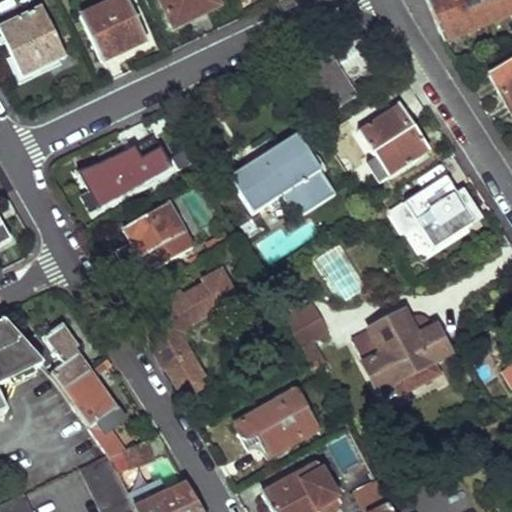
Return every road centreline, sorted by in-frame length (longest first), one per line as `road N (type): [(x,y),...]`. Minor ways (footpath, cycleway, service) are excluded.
road 1 (residential): [(11,156),(326,0)]
road 2 (residential): [(71,260),(224,511)]
road 3 (residential): [(511,198),(388,0)]
road 4 (residential): [(11,156),(71,260)]
